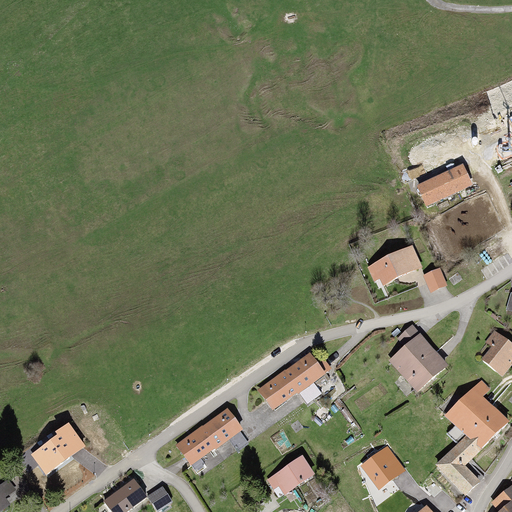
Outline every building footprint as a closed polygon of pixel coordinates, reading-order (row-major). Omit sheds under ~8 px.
[(462,167),(417,186),(425,205),(470,186),(462,167)] [(413,248),(366,269),(374,287),(421,266),(413,248)] [(446,366),(424,343),(435,335),(422,319),(397,339),(403,347),(388,360),(417,392),(446,366)] [(511,346),(496,334),(480,355),(504,374),(511,363),(511,346)] [(308,354),(258,389),(273,410),(323,375),(308,354)] [(481,382),(445,416),(465,438),(436,464),(465,495),(485,476),(471,461),(510,424),(486,398),(491,393),(481,382)] [(226,411),(176,446),(191,467),(241,432),(226,411)] [(57,438),(32,456),(46,475),(71,458),(57,438)] [(406,469),(388,447),(361,466),(379,489),(406,469)] [(300,457),(267,483),(274,491),(278,488),(284,496),(313,473),(300,457)] [(7,481),(0,485),(0,511),(4,511),(21,500),(7,481)] [(133,482),(105,501),(111,511),(134,511),(148,503),(133,482)] [(158,511),(174,502),(163,486),(148,496),(157,511),(158,511)] [(511,511),(511,488),(493,504),(499,511),(511,511)]
